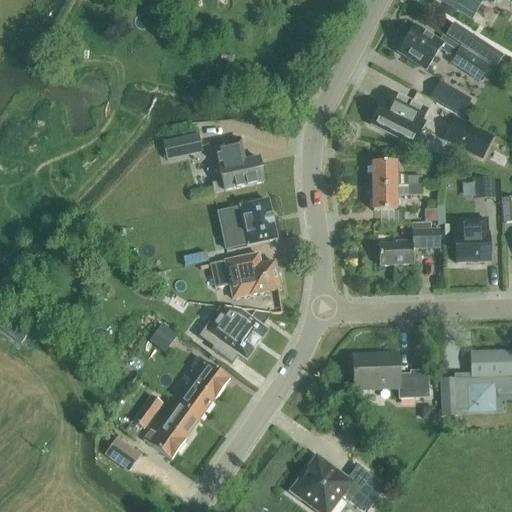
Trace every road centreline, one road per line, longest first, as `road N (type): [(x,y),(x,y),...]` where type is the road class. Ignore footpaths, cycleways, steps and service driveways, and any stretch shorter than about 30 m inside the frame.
road 1 (tertiary): [(316,309),(314,132),(379,0)]
road 2 (tertiary): [(192,511),(297,362),(316,309)]
road 3 (residential): [(316,309),(511,307)]
